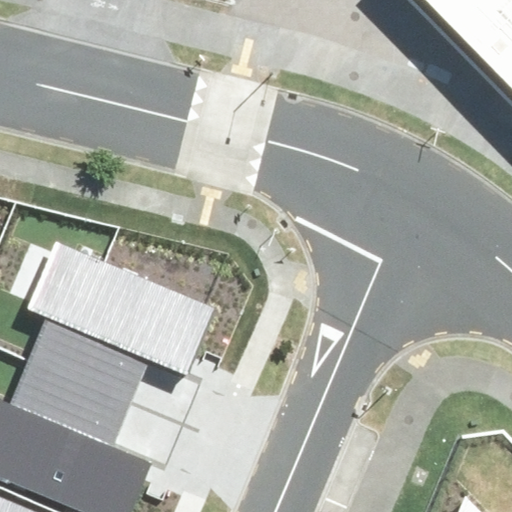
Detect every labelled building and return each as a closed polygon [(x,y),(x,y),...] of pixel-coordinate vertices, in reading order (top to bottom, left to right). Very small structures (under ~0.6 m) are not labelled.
[(511,0),(416,0),(510,94),(511,95),(511,0)] [(188,375),(217,308),(58,240),(28,310),(47,318),(30,358),(132,402),(150,359),(188,375)] [(0,475),(90,511),(134,511),(157,457),(116,441),(132,402),(30,358),(8,404),(0,400),(0,475)] [(493,511),(468,482),(456,511),(493,511)] [(0,511),(27,511),(0,500),(0,511)]
